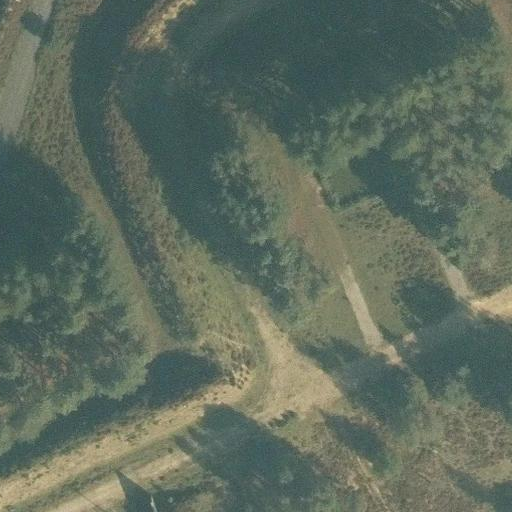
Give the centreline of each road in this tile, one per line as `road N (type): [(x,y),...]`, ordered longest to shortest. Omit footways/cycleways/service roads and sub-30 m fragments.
road 1 (track): [(511,306),(74,511)]
road 2 (track): [(279,0),(215,37),(195,59),(182,106),(197,162),(312,400)]
road 3 (track): [(52,0),(0,146)]
